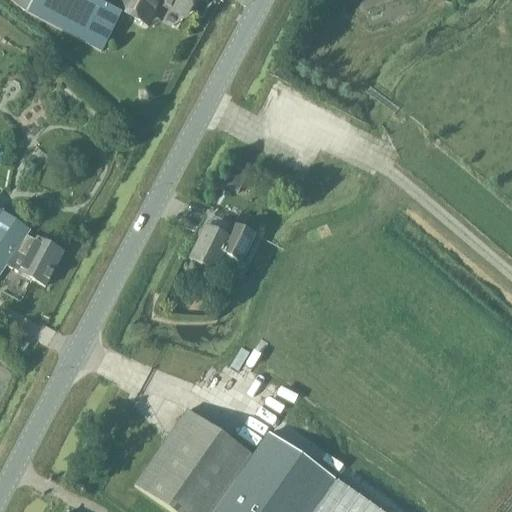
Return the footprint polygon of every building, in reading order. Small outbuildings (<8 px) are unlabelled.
[(7,0),(25,13),(101,53),(121,16),(95,2),(90,0),(7,0)] [(95,0),(95,2),(121,16),(149,30),(164,2),(191,16),(199,0),(95,0)] [(140,93),(140,98),(143,101),(148,102),(151,99),(152,94),(149,90),(144,90),(140,93)] [(246,176),(232,169),(223,187),(237,194),(246,176)] [(0,211),(0,274),(5,267),(14,253),(29,230),(0,211)] [(198,243),(189,261),(214,273),(222,255),(243,265),(249,252),(247,251),(253,238),(233,228),(227,241),(204,230),(198,243)] [(14,253),(5,267),(18,274),(18,275),(45,289),(54,271),(51,269),(59,253),(36,240),(34,244),(26,240),(18,255),(14,253)] [(92,374),(129,390),(141,362),(105,346),(92,374)] [(168,511),(313,511),(322,500),(334,482),(267,436),(252,458),(187,412),(133,487),(168,511)] [(97,454),(94,462),(102,466),(106,459),(97,454)] [(377,511),(334,482),(322,500),(313,511),(377,511)]
